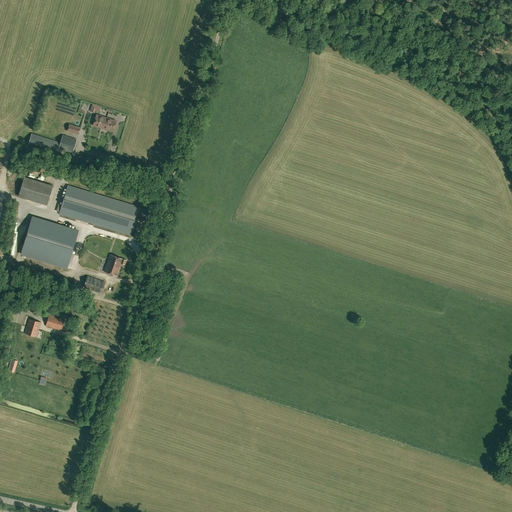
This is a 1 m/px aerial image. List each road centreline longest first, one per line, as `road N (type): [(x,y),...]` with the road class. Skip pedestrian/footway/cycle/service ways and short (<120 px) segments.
road 1 (track): [(71,511),(228,0)]
road 2 (track): [(511,86),(377,0)]
road 3 (track): [(257,0),(316,31),(371,0)]
